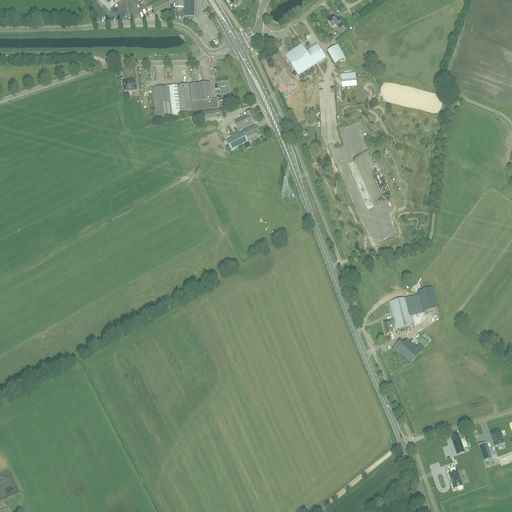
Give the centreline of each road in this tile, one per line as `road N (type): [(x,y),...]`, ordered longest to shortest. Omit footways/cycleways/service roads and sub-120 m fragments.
road 1 (primary): [(402,444),(237,45)]
road 2 (track): [(329,266),(424,246),(447,125)]
road 3 (tertiary): [(0,30),(171,23),(189,30),(206,52)]
road 4 (unclassified): [(0,101),(108,64),(191,62),(206,52)]
road 5 (track): [(0,56),(88,55),(108,64),(94,63)]
